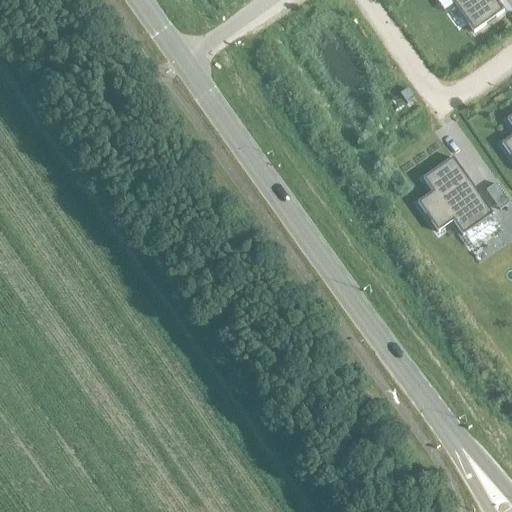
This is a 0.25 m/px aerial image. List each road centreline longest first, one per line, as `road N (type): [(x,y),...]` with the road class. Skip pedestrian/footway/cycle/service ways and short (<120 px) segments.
road 1 (tertiary): [(460,445),(185,62)]
road 2 (residential): [(511,54),(444,105),(366,0)]
